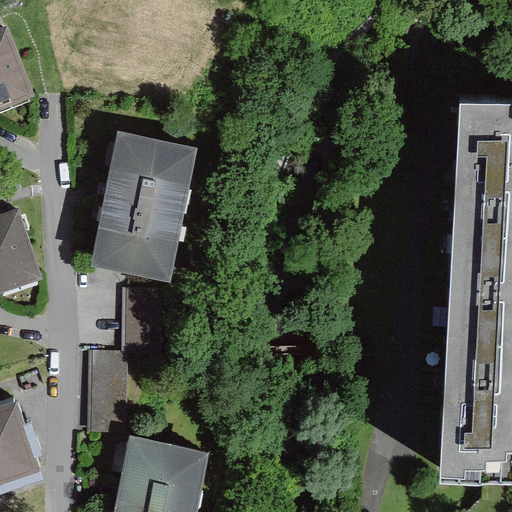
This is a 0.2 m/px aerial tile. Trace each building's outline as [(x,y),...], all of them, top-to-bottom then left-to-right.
[(219,0),(90,0),(83,48),(205,72),(219,0)] [(13,23),(0,28),(0,105),(40,91),(13,23)] [(511,109),(459,107),(442,471),(511,473),(511,109)] [(258,116),(248,119),(252,131),(262,127),(258,116)] [(194,146),(123,133),(100,260),(171,272),(194,146)] [(26,207),(0,215),(0,290),(48,275),(26,207)] [(93,351),(91,429),(127,429),(129,356),(161,356),(162,287),(127,286),(126,351),(93,351)] [(22,400),(0,407),(0,480),(45,464),(22,400)] [(198,511),(211,451),(133,436),(117,511),(198,511)]
